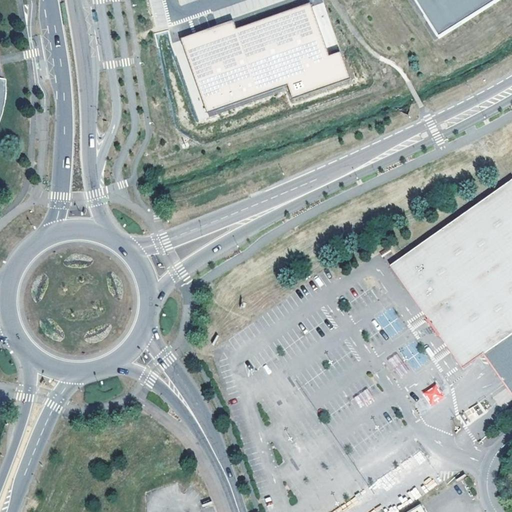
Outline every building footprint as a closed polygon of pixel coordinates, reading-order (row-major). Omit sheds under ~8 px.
[(417,0),(440,36),(498,0),(417,0)] [(195,33),(181,38),(206,111),(288,83),(293,99),(351,78),(341,50),(328,55),(310,3),(236,29),(232,20),(195,33)] [(483,354),(511,334),(511,179),(397,262),(461,355),(473,346),(481,357),(483,354)] [(461,355),(397,262),(391,266),(429,321),(462,369),(481,357),(473,346),(461,355)] [(387,337),(403,330),(394,309),(378,316),(387,337)] [(511,334),(483,354),(511,395),(511,334)] [(434,383),(422,394),(432,406),(445,395),(434,383)]
